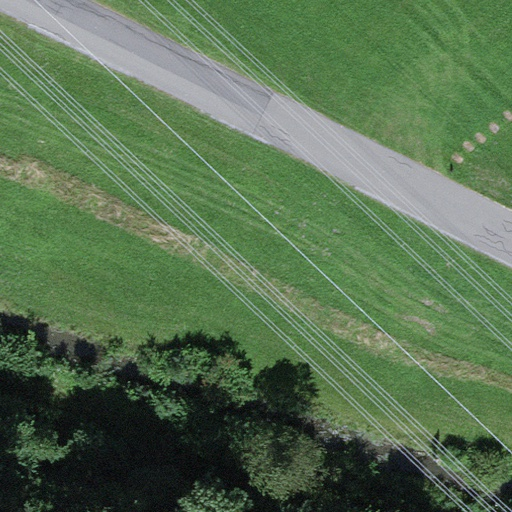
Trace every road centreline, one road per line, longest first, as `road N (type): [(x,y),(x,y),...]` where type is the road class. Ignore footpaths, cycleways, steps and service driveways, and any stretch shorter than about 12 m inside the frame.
road 1 (residential): [(511,234),(39,0)]
road 2 (track): [(0,392),(301,478),(388,511)]
